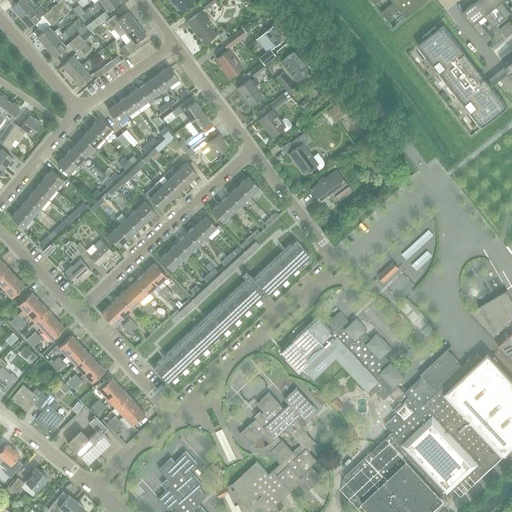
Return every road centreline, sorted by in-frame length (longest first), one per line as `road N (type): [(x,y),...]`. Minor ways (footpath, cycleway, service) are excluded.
road 1 (residential): [(172,412),(331,266),(327,245),(252,149)]
road 2 (residential): [(511,271),(293,0)]
road 3 (residential): [(76,312),(252,149)]
road 4 (residential): [(172,412),(76,312)]
road 5 (residential): [(252,149),(175,43)]
road 6 (residential): [(0,206),(80,112)]
road 7 (residential): [(80,112),(0,19)]
road 8 (residential): [(94,486),(0,409)]
